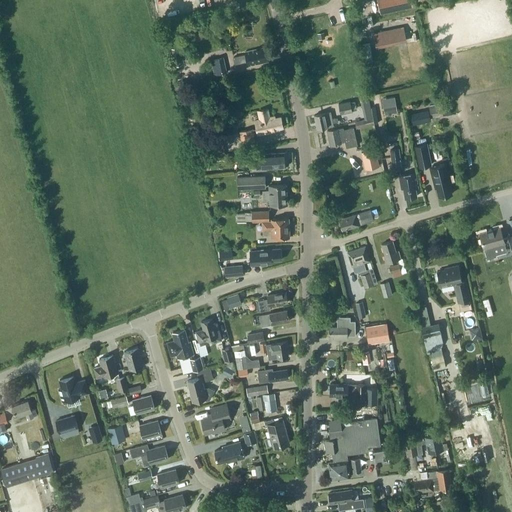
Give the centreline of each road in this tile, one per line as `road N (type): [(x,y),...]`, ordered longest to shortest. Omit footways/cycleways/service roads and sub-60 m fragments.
road 1 (residential): [(307,487),(215,486),(195,468),(147,317)]
road 2 (tertiary): [(307,247),(303,132),(273,0)]
road 3 (tertiary): [(307,487),(307,265)]
road 4 (residential): [(511,191),(307,247)]
road 5 (unclassified): [(147,317),(307,265)]
road 6 (unclassified): [(0,378),(147,317)]
